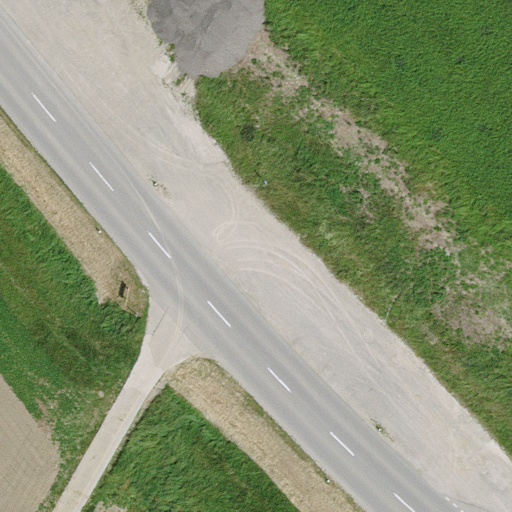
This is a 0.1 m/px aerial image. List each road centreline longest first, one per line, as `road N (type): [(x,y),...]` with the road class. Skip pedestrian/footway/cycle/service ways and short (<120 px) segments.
road 1 (tertiary): [(0,26),(201,276),(450,511)]
road 2 (track): [(201,276),(63,511)]
